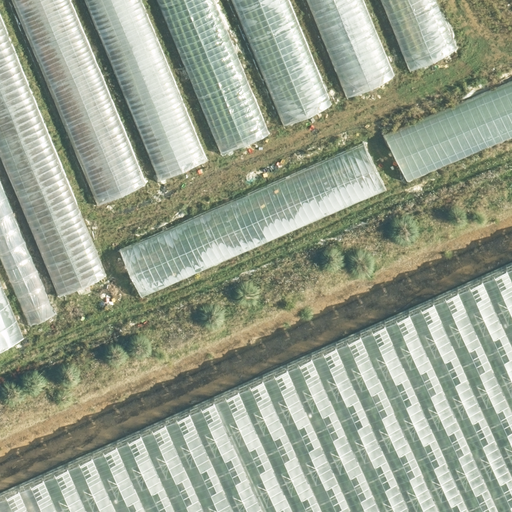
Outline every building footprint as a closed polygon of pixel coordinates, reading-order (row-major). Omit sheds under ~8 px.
[(12,0),(98,204),(146,184),(69,0),(12,0)] [(82,0),(157,182),(207,162),(140,0),(82,0)] [(156,0),(219,154),(266,135),(210,0),(156,0)] [(231,0),(281,125),(325,108),(283,0),(231,0)] [(307,0),(347,96),(391,78),(359,0),(307,0)] [(380,0),(409,70),(453,52),(432,0),(380,0)] [(0,154),(57,297),(105,278),(0,18),(0,154)] [(404,182),(511,136),(511,82),(385,136),(404,182)] [(142,296),(385,188),(365,143),(121,251),(142,296)] [(0,260),(27,325),(53,315),(0,186),(0,260)] [(511,511),(511,259),(0,491),(0,511),(511,511)] [(0,350),(23,341),(0,285),(0,350)]
